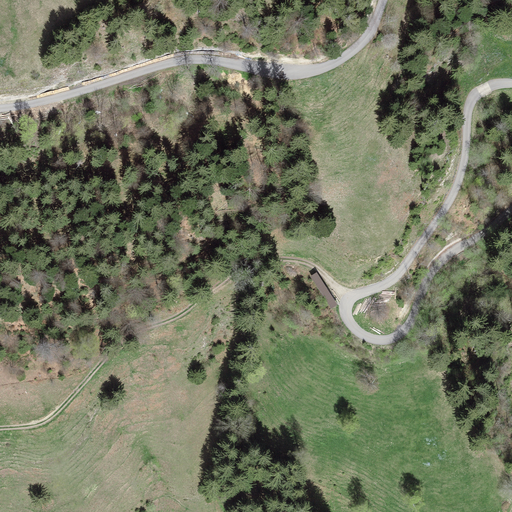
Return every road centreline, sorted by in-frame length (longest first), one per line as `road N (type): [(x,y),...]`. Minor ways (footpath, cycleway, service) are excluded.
road 1 (track): [(0,109),(182,60),(287,73),(320,69),(355,49),(383,0)]
road 2 (track): [(349,299),(302,260),(255,259),(187,311),(127,338),(49,418),(0,429)]
road 3 (track): [(511,83),(486,87),(471,100),(459,182),(411,258),(389,281),(349,299)]
road 4 (track): [(511,209),(433,273),(397,335),(372,339),(356,331),(345,313),(349,299)]
